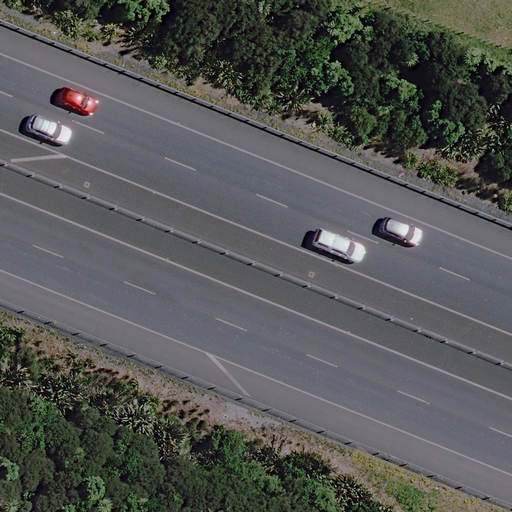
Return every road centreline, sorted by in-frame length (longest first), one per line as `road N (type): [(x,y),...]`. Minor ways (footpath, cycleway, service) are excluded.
road 1 (motorway): [(0,75),(511,284)]
road 2 (motorway): [(511,426),(0,219)]
